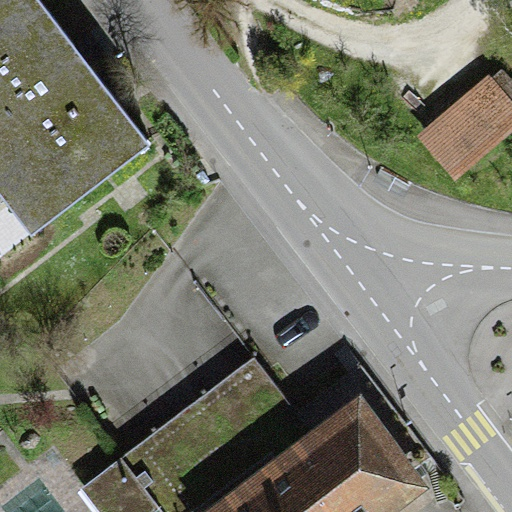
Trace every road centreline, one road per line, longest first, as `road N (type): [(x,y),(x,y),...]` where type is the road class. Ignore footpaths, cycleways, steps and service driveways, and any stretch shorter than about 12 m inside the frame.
road 1 (tertiary): [(142,0),(340,254)]
road 2 (tertiary): [(340,254),(511,486)]
road 3 (residential): [(511,267),(340,254)]
